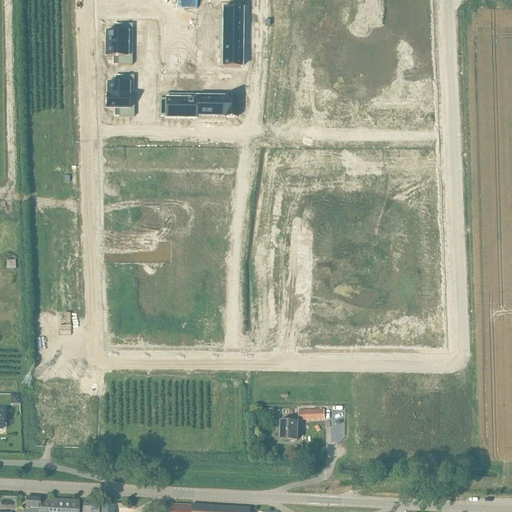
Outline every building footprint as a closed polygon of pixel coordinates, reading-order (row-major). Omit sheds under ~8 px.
[(220,16),(217,16),(217,19),(242,19),(242,5),(220,5),(220,16)] [(242,19),(217,19),(217,28),(241,29),(242,19)] [(117,33),(105,32),(105,45),(131,45),(132,25),(118,25),(117,33)] [(241,29),(217,28),(217,38),(241,38),(241,29)] [(241,38),(217,38),(217,48),(241,48),(241,38)] [(131,45),(105,45),(104,58),(117,58),(117,66),(131,66),(131,45)] [(217,48),(219,48),(219,57),(241,58),(241,48),(217,48)] [(241,58),(219,57),(219,67),(241,68),(241,58)] [(119,84),(106,84),(106,96),(133,96),(133,76),(119,76),(119,84)] [(159,99),(159,117),(165,117),(165,119),(176,119),(176,95),(165,95),(165,99),(159,99)] [(186,95),(176,95),(176,119),(186,119),(186,95)] [(195,95),(186,95),(186,119),(195,119),(195,95)] [(195,95),(195,119),(196,119),(196,117),(205,117),(205,95),(195,95)] [(206,95),(205,95),(205,117),(214,117),(215,98),(206,97),(206,95)] [(106,96),(105,96),(105,109),(118,109),(118,117),(133,117),(133,96),(106,96)] [(224,98),(215,98),(214,117),(224,117),(224,118),(224,97),(224,98)] [(236,97),(224,97),(224,118),(235,118),(236,97)] [(108,182),(108,191),(110,191),(110,201),(122,201),(123,176),(110,176),(110,182),(108,182)] [(123,176),(122,201),(133,201),(134,177),(123,176)] [(134,177),(133,201),(144,202),(144,177),(134,177)] [(155,177),(144,177),(144,202),(155,202),(155,177)] [(168,177),(155,177),(155,202),(167,202),(168,177)] [(176,179),(176,204),(188,205),(189,180),(176,179)] [(294,181),(287,181),(287,195),(308,196),(308,181),(301,181),(301,179),(294,179),(294,181)] [(341,179),(330,179),(330,198),(341,199),(341,179)] [(351,179),(341,179),(341,199),(351,199),(351,179)] [(360,179),(351,179),(351,199),(360,199),(360,179)] [(370,179),(360,179),(360,199),(370,199),(370,196),(370,191),(370,190),(370,179)] [(380,180),(370,179),(370,190),(370,191),(370,196),(370,199),(379,199),(379,202),(380,202),(380,199),(380,180)] [(199,180),(189,180),(188,205),(199,205),(199,180)] [(210,180),(199,180),(199,205),(200,205),(200,200),(209,200),(209,205),(210,205),(210,180)] [(223,180),(210,180),(210,205),(222,205),(223,180)] [(380,180),(380,199),(380,202),(390,202),(391,182),(380,182),(380,180)] [(401,182),(391,182),(390,202),(401,202),(401,182)] [(412,182),(401,182),(401,202),(412,202),(412,182)] [(423,182),(412,182),(412,202),(423,203),(423,182)] [(436,183),(423,182),(423,203),(435,203),(435,197),(438,197),(438,188),(436,188),(436,183)] [(308,196),(287,195),(287,209),(308,209),(308,196)] [(308,209),(287,209),(286,223),(307,223),(308,209)] [(286,236),(286,237),(305,237),(307,237),(307,223),(286,223),(286,236)] [(193,233),(192,243),(217,243),(217,233),(193,233)] [(284,236),(284,237),(284,251),(295,251),(305,251),(305,237),(307,237),(305,237),(286,237),(286,236),(284,236)] [(217,243),(192,243),(197,243),(197,252),(195,252),(217,253),(217,243)] [(430,250),(412,250),(412,259),(416,259),(416,270),(438,271),(438,258),(430,258),(430,250)] [(295,251),(284,251),(283,265),(304,265),(305,251),(295,251)] [(190,261),(190,262),(217,262),(217,253),(195,252),(195,261),(190,261)] [(15,261),(5,261),(6,270),(15,270),(15,261)] [(190,262),(190,271),(214,272),(214,263),(217,263),(217,262),(190,262)] [(304,265),(283,265),(283,278),(304,279),(304,265)] [(110,270),(110,282),(134,282),(134,271),(110,270)] [(415,282),(412,282),(412,291),(430,291),(430,283),(438,283),(438,271),(416,270),(415,282)] [(190,271),(190,281),(214,281),(214,272),(190,271)] [(304,279),(283,278),(283,293),(304,293),(304,279)] [(190,281),(190,282),(194,282),(194,291),(214,292),(214,281),(190,281)] [(110,282),(110,291),(134,292),(134,282),(110,282)] [(110,291),(110,301),(134,301),(134,292),(110,291)] [(134,301),(110,301),(112,301),(112,310),(136,311),(136,310),(131,310),(131,302),(134,302),(134,301)] [(433,304),(415,304),(415,312),(418,312),(418,324),(417,324),(417,325),(441,325),(441,324),(440,324),(440,312),(433,312),(433,304)] [(111,320),(137,320),(136,320),(136,311),(112,310),(112,320),(111,320)] [(192,314),(172,314),(172,328),(180,328),(180,341),(192,341),(192,342),(192,314)] [(193,314),(192,314),(192,342),(205,342),(205,329),(213,329),(213,314),(204,314),(204,318),(193,319),(193,314)] [(381,322),(369,322),(369,341),(380,341),(381,333),(387,333),(387,317),(381,317),(381,322)] [(111,320),(111,331),(117,332),(117,334),(126,334),(126,332),(136,332),(137,320),(111,320)] [(162,321),(154,321),(154,335),(162,335),(162,321)] [(341,321),(331,321),(330,324),(331,324),(331,341),(340,341),(341,321)] [(350,321),(341,321),(340,341),(350,341),(350,328),(350,321)] [(360,322),(350,321),(350,328),(350,341),(360,341),(360,322)] [(281,328),(279,328),(278,337),(281,337),(281,343),(292,343),(292,323),(288,322),(281,322),(281,328)] [(362,322),(360,322),(360,341),(369,341),(369,322),(362,322)] [(293,323),(292,323),(292,343),(302,343),(302,323),(293,323)] [(312,323),(302,323),(302,343),(311,343),(312,323)] [(321,324),(312,323),(311,343),(321,343),(321,324)] [(330,324),(321,324),(321,343),(331,343),(331,341),(331,324),(330,324)] [(417,336),(412,336),(412,345),(427,345),(427,337),(440,337),(441,325),(417,325),(417,336)] [(395,382),(377,382),(377,395),(395,395),(395,394),(401,394),(401,382),(395,382)] [(18,395),(10,395),(10,404),(18,404),(18,395)] [(407,422),(407,437),(416,437),(415,446),(424,446),(424,448),(432,448),(432,439),(437,439),(437,405),(429,405),(429,411),(419,411),(419,418),(416,418),(416,422),(407,422)] [(297,421),(324,420),(324,410),(297,411),(297,421)] [(376,429),(373,429),(373,438),(376,438),(375,447),(387,447),(388,442),(392,442),(392,436),(398,436),(398,414),(391,414),(391,420),(376,420),(376,429)] [(280,422),(280,441),(297,441),(297,423),(280,422)] [(77,511),(78,501),(26,497),(24,511),(77,511)]
